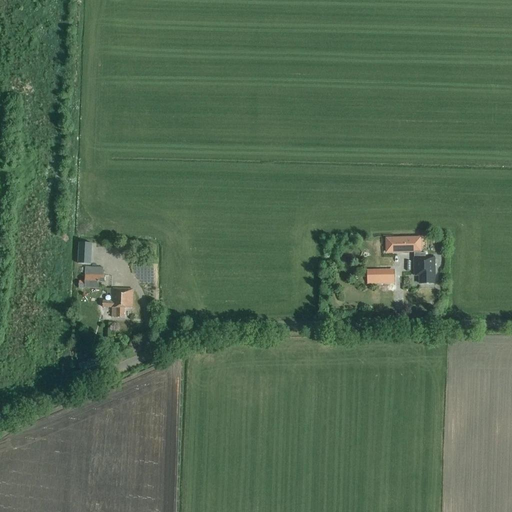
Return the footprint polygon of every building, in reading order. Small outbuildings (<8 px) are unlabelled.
[(414,252),(420,252),(420,239),(394,239),(394,252),(414,252)] [(78,264),(91,265),(92,243),(79,242),(78,264)] [(420,284),(435,284),(434,258),(426,258),(414,258),(414,276),(420,276),(420,284)] [(103,276),(103,267),(85,267),(84,288),(99,289),(99,283),(104,283),(104,276),(103,276)] [(393,268),(378,269),(378,277),(393,277),(393,268)] [(106,294),(111,294),(110,303),(103,303),(103,307),(107,307),(110,307),(110,308),(112,308),(112,318),(124,318),(124,308),(132,309),(133,290),(106,289),(106,294)]
